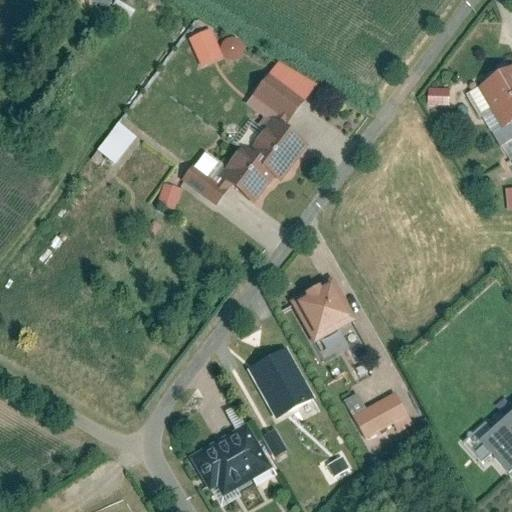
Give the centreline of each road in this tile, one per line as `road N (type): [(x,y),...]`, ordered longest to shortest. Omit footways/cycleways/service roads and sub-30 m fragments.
road 1 (residential): [(139,449),(468,0)]
road 2 (residential): [(139,449),(0,368)]
